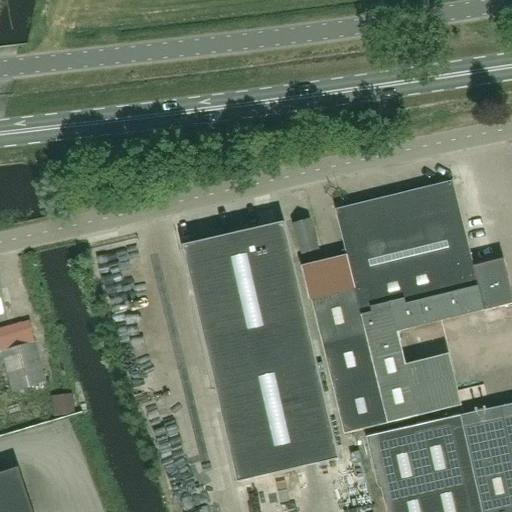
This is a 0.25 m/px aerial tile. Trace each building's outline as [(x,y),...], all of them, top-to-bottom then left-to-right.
[(409,331),(408,327),(484,308),(485,312),(511,306),(511,295),(507,272),(502,273),(495,269),(493,265),(474,269),(452,184),(336,211),(347,258),(302,269),(310,303),(312,303),(344,435),(389,425),(432,414),(462,407),(449,356),(406,366),(398,333),(409,331)] [(309,221),(295,224),(303,255),(318,251),(309,221)] [(339,459),(284,225),(185,247),(239,482),(339,459)] [(5,366),(0,367),(0,396),(12,393),(13,395),(45,386),(35,347),(3,355),(5,366)] [(495,395),(511,395),(511,372),(496,372),(495,395)] [(73,395),(52,398),(55,418),(76,415),(73,395)] [(511,511),(511,408),(461,420),(461,418),(367,439),(377,487),(382,490),(386,511),(511,511)] [(0,476),(0,511),(32,511),(18,470),(0,476)]
